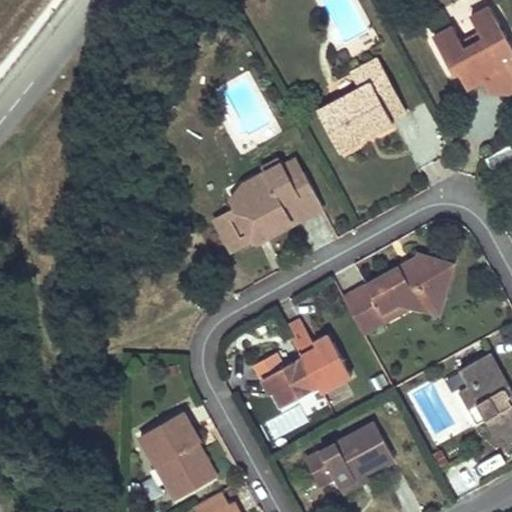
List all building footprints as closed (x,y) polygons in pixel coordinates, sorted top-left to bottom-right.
[(511,47),(491,8),(473,18),(481,33),(486,43),(469,53),(463,43),(455,27),(436,37),(457,77),(461,75),(469,90),(483,82),(490,95),(511,94),(511,47)] [(481,33),(463,43),(469,53),(486,43),(481,33)] [(404,111),(376,59),(361,67),(369,82),(358,89),(317,111),(337,148),(340,154),(393,126),(391,121),(406,113),(404,111)] [(369,82),(361,67),(350,74),(358,89),(369,82)] [(235,255),(322,206),(303,173),(291,179),(288,174),(284,166),(280,159),(262,170),(264,176),(243,187),(248,196),(250,201),(234,210),(217,221),(235,255)] [(300,167),(296,159),(284,166),(288,174),(291,179),(303,173),(300,167)] [(248,196),(243,187),(230,201),(232,205),(234,210),(250,201),(248,196)] [(445,294),(455,259),(420,250),(417,256),(415,270),(406,274),(401,264),(345,295),(365,329),(389,315),(384,306),(404,295),(406,299),(413,301),(424,304),(428,291),(445,294)] [(417,256),(401,264),(406,274),(415,270),(417,256)] [(229,286),(225,276),(207,286),(213,295),(229,286)] [(441,309),(445,294),(428,291),(424,304),(441,309)] [(404,295),(384,306),(389,315),(413,301),(406,299),(404,295)] [(324,389),(355,371),(337,339),(322,347),(320,344),(316,337),(308,322),(291,331),(304,353),(286,362),(279,350),(255,363),(262,374),(272,370),(279,384),(276,386),(285,404),(321,384),(324,389)] [(337,339),(331,329),(316,337),(320,344),(322,347),(337,339)] [(511,382),(493,349),(488,352),(511,398),(511,382)] [(511,436),(511,398),(488,352),(463,365),(472,383),(463,387),(473,405),(478,402),(486,417),(491,414),(502,434),(509,431),(511,436)] [(279,384),(272,370),(262,374),(280,407),(285,404),(276,386),(279,384)] [(486,417),(478,402),(473,405),(469,407),(477,422),(486,417)] [(202,438),(187,408),(144,432),(180,495),(214,476),(196,443),(202,438)] [(396,454),(377,418),(321,449),(340,484),(368,469),(396,454)] [(221,472),(202,438),(196,443),(214,476),(221,472)] [(372,476),(368,469),(340,484),(345,491),(372,476)] [(232,503),(224,488),(196,503),(200,511),(243,511),(237,499),(232,503)]
